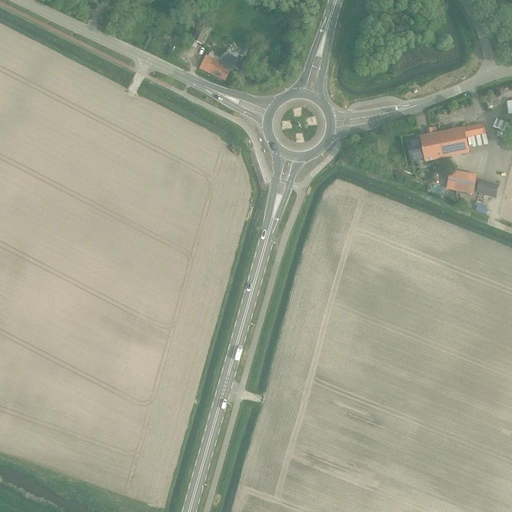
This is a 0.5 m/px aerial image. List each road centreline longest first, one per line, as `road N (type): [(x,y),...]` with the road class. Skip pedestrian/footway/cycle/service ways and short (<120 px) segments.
road 1 (secondary): [(187,511),(268,229)]
road 2 (unclassified): [(203,86),(21,0)]
